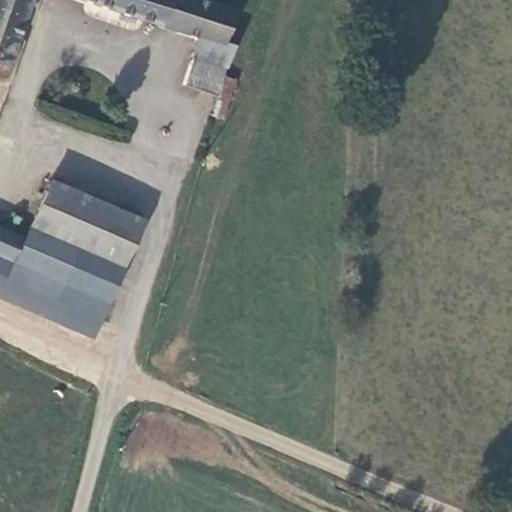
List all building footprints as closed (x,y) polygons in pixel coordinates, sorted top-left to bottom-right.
[(0,0),(0,5),(18,12),(22,0),(0,0)] [(41,0),(188,48),(176,97),(209,108),(223,58),(212,53),(221,22),(177,8),(178,0),(41,0)] [(0,65),(18,12),(0,5),(0,65)] [(0,295),(87,334),(88,335),(111,279),(130,237),(35,197),(13,244),(9,256),(0,252),(0,295)] [(0,311),(81,348),(87,334),(0,295),(0,311)]
